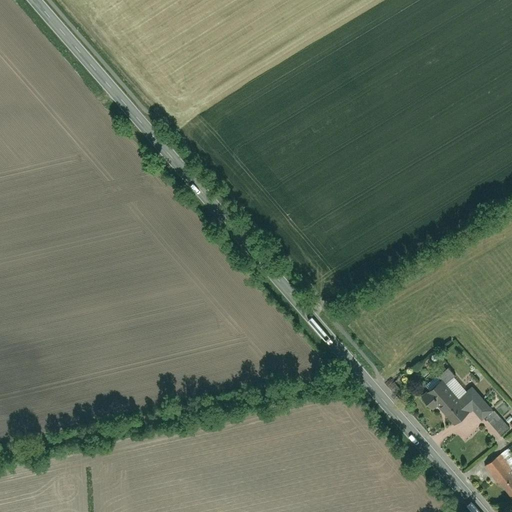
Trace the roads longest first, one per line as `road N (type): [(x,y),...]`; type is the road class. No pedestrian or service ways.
road 1 (tertiary): [(36,0),(482,511)]
road 2 (track): [(0,447),(355,367)]
